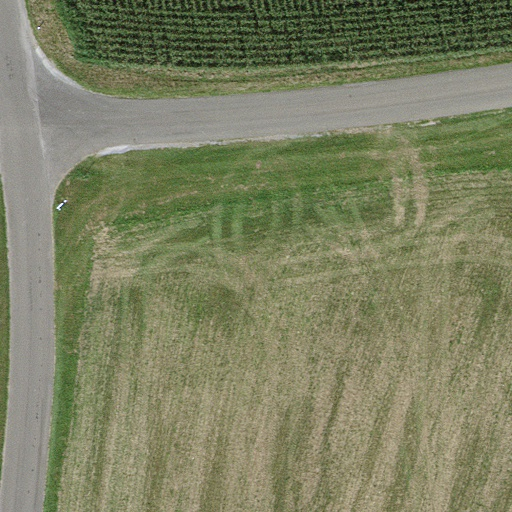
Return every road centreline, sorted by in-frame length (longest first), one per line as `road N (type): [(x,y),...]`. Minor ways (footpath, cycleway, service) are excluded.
road 1 (unclassified): [(511,88),(274,123),(20,119)]
road 2 (unclassified): [(24,511),(34,383),(20,119)]
road 3 (unclassified): [(20,119),(3,0)]
